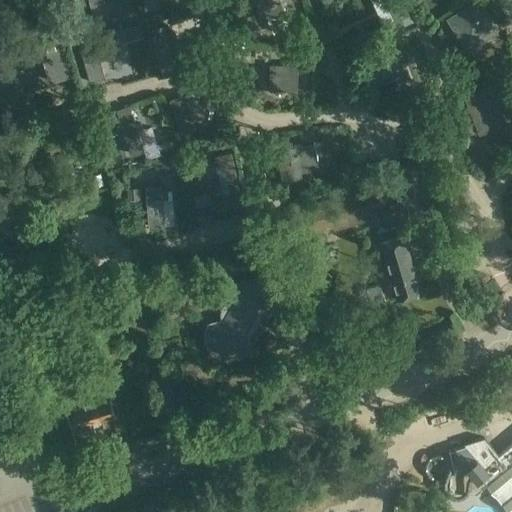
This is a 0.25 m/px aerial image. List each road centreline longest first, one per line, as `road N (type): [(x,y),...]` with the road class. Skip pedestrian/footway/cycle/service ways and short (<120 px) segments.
road 1 (unclassified): [(76,511),(418,373),(511,326)]
road 2 (track): [(313,0),(350,115)]
